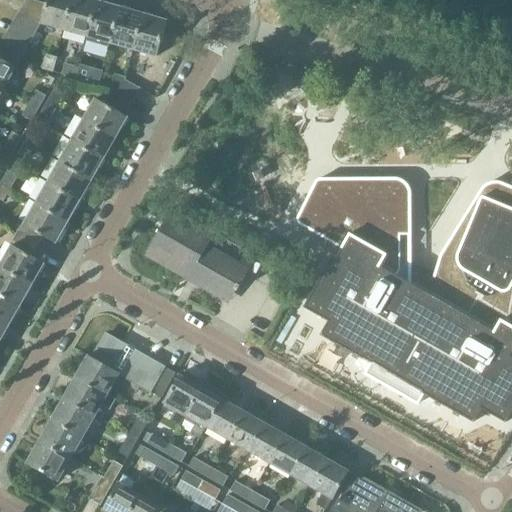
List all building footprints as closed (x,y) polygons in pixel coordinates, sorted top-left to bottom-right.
[(29,0),(27,0),(19,14),(40,26),(41,23),(46,5),(29,0)] [(41,23),(65,30),(73,0),(47,0),(46,5),(41,23)] [(73,0),(65,30),(88,37),(98,2),(91,0),(73,0)] [(88,37),(111,43),(121,8),(98,2),(88,37)] [(111,43),(134,50),(144,15),(121,8),(111,43)] [(34,36),(40,26),(19,14),(13,25),(34,36)] [(144,15),(134,50),(158,57),(168,22),(144,15)] [(34,36),(13,25),(7,35),(28,47),(34,36)] [(28,47),(7,35),(1,45),(22,57),(28,47)] [(0,47),(0,57),(16,67),(22,57),(1,45),(0,47)] [(43,69),(53,72),(57,59),(46,56),(43,69)] [(0,86),(4,89),(16,67),(0,57),(0,86)] [(66,76),(76,79),(80,65),(70,62),(66,76)] [(89,83),(99,85),(103,72),(93,69),(89,83)] [(112,89),(118,93),(125,81),(126,78),(115,75),(112,89)] [(125,81),(118,93),(134,101),(140,90),(125,81)] [(49,101),(58,106),(65,94),(56,89),(49,101)] [(30,103),(39,109),(46,96),(37,91),(30,103)] [(104,104),(125,116),(132,105),(110,93),(104,104)] [(96,99),(84,121),(115,139),(128,117),(125,116),(104,104),(96,99)] [(58,106),(49,101),(42,113),(51,118),(58,106)] [(39,109),(30,103),(23,116),(32,121),(39,109)] [(84,121),(72,142),(104,160),(115,139),(84,121)] [(25,143),(34,148),(41,136),(32,130),(25,143)] [(13,133),(6,145),(15,150),(22,138),(13,133)] [(60,163),(92,181),(104,160),(72,142),(60,163)] [(34,148),(25,143),(18,155),(27,160),(34,148)] [(6,145),(0,155),(0,157),(8,163),(15,150),(6,145)] [(60,163),(48,184),(80,201),(92,181),(60,163)] [(1,184),(10,190),(17,177),(8,172),(1,184)] [(298,219),(298,220),(299,221),(299,222),(299,223),(300,224),(301,225),(302,225),(342,248),(337,257),(334,255),(318,284),(304,308),(329,322),(321,335),(371,364),(365,374),(418,404),(424,394),(474,423),(482,409),(506,423),(511,413),(511,356),(511,355),(511,187),(502,184),(500,183),(497,183),(494,183),(492,183),(489,184),(487,185),(485,187),(483,189),(481,191),(443,253),(442,255),(441,258),(435,276),(411,269),(411,253),(401,253),(401,235),(411,235),(410,194),(410,192),(409,190),(408,187),(407,185),(405,183),(403,182),(401,181),(399,180),(396,179),(394,179),(322,180),(321,180),(320,180),(319,180),(318,181),(317,182),(316,182),(316,183),(299,217),(299,218),(298,219)] [(10,190),(1,184),(0,186),(0,199),(3,202),(10,190)] [(48,184),(36,204),(68,222),(80,201),(48,184)] [(36,204),(25,225),(24,226),(43,237),(56,244),(68,222),(36,204)] [(191,277),(224,296),(230,286),(238,291),(257,258),(172,209),(146,254),(190,279),(191,277)] [(17,235),(38,247),(43,237),(24,226),(25,225),(23,224),(17,235)] [(13,246),(32,257),(38,247),(17,235),(11,246),(12,247),(13,246)] [(12,247),(1,267),(32,285),(44,264),(32,257),(13,246),(12,247)] [(1,267),(0,268),(0,294),(20,306),(32,285),(1,267)] [(0,294),(0,322),(8,327),(20,306),(0,294)] [(0,341),(8,327),(0,322),(0,341)] [(119,375),(137,385),(152,393),(166,368),(139,353),(135,347),(131,345),(127,346),(106,334),(92,358),(120,374),(119,375)] [(88,356),(76,378),(107,396),(119,375),(120,374),(92,358),(88,356)] [(166,368),(152,393),(162,399),(176,374),(166,368)] [(180,426),(184,419),(186,415),(201,388),(195,384),(198,379),(185,372),(184,373),(182,377),(180,376),(162,407),(174,414),(170,421),(180,426)] [(76,378),(64,399),(95,417),(107,396),(76,378)] [(206,384),(203,389),(201,388),(186,415),(184,419),(195,426),(192,432),(201,437),(207,427),(222,400),(216,396),(219,391),(206,384)] [(64,399),(52,420),(83,438),(95,417),(64,399)] [(207,427),(228,439),(243,412),(222,400),(207,427)] [(228,439),(249,451),(264,424),(243,412),(228,439)] [(129,435),(138,440),(147,424),(138,419),(129,435)] [(52,420),(40,441),(71,459),(83,438),(52,420)] [(249,451),(270,463),(285,436),(264,424),(249,451)] [(138,440),(129,435),(120,450),(129,455),(138,440)] [(147,444),(164,453),(169,444),(152,435),(147,444)] [(306,448),(285,436),(270,463),(291,475),(306,448)] [(71,459),(40,441),(27,463),(59,481),(71,459)] [(169,444),(164,453),(181,463),(187,454),(169,444)] [(139,457),(157,467),(162,458),(145,448),(139,457)] [(291,475),(311,486),(327,460),(306,448),(291,475)] [(157,467),(174,476),(179,467),(162,458),(157,467)] [(211,468),(194,458),(189,467),(206,477),(211,468)] [(327,460),(311,486),(333,499),(348,472),(327,460)] [(105,476),(115,481),(123,467),(114,462),(105,476)] [(228,478),(211,468),(206,477),(223,487),(228,478)] [(204,481),(186,472),(181,481),(198,490),(204,481)] [(115,481),(105,476),(103,475),(89,499),(101,506),(115,481)] [(362,481),(352,475),(338,499),(348,505),(362,481)] [(221,491),(204,481),(198,490),(216,500),(221,491)] [(348,505),(338,499),(333,508),(339,511),(421,511),(423,510),(379,486),(377,489),(363,481),(348,505)] [(253,492),(236,482),(231,491),(248,501),(253,492)] [(104,511),(105,511),(130,511),(140,496),(119,484),(104,511)] [(270,501),(253,492),(248,501),(265,511),(270,501)] [(241,511),(246,505),(228,495),(223,504),(236,511),(241,511)] [(130,511),(158,511),(161,508),(140,496),(130,511)]
